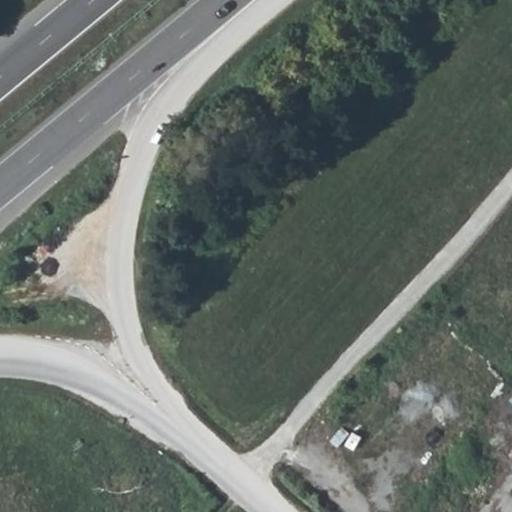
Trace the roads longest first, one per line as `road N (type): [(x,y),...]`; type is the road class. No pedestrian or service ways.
road 1 (trunk): [(182,426),(140,352),(123,295),(127,218),(150,136),(202,65),(274,0)]
road 2 (trunk): [(0,187),(226,0)]
road 3 (unclassified): [(182,426),(62,369),(0,360)]
road 4 (trunk): [(93,0),(0,77)]
